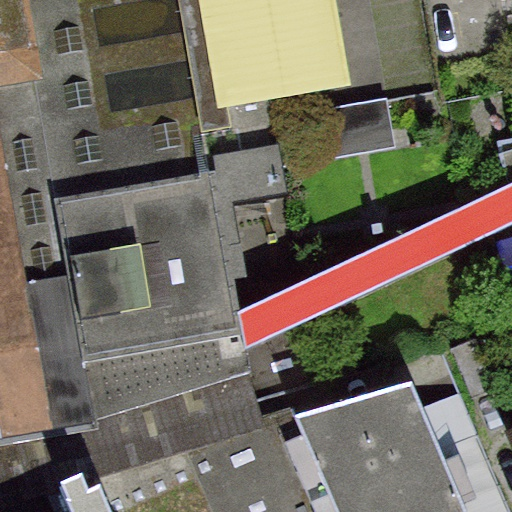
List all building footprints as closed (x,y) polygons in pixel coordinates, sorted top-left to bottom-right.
[(232,102),(214,0),(0,0),(0,446),(97,432),(96,422),(249,375),(247,354),(240,317),(204,108),(232,102)] [(324,0),(214,0),(232,102),(339,84),(324,0)] [(388,98),(326,110),(335,156),(398,144),(388,98)] [(511,143),(501,146),(507,190),(240,317),(247,354),(511,224),(511,143)] [(511,241),(496,246),(511,295),(511,241)] [(496,390),(475,342),(451,352),(472,400),(496,390)] [(464,511),(412,388),(212,449),(198,424),(49,466),(68,511),(464,511)] [(511,442),(500,448),(511,473),(511,442)]
